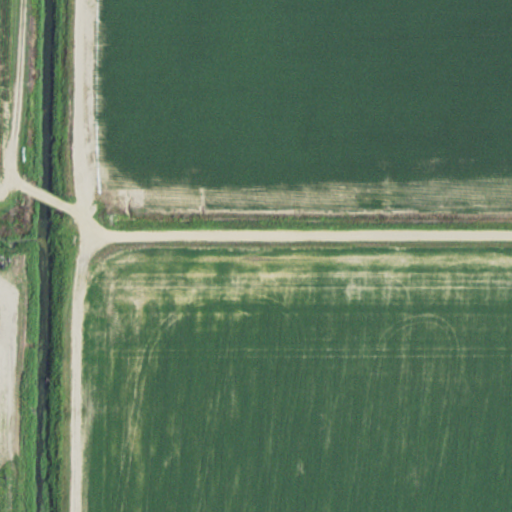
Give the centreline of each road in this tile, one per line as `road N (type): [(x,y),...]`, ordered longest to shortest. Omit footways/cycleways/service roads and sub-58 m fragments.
road 1 (track): [(78,0),(76,170),(84,231),(75,294),(72,511)]
road 2 (residential): [(511,229),(84,231)]
road 3 (track): [(25,183),(12,162),(23,0)]
